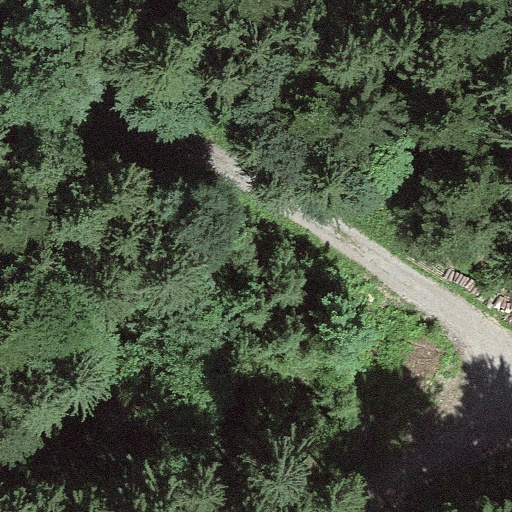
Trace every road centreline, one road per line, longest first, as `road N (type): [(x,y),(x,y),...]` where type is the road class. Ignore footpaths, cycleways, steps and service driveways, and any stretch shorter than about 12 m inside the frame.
road 1 (track): [(511,364),(245,196),(0,126)]
road 2 (track): [(511,418),(326,511)]
